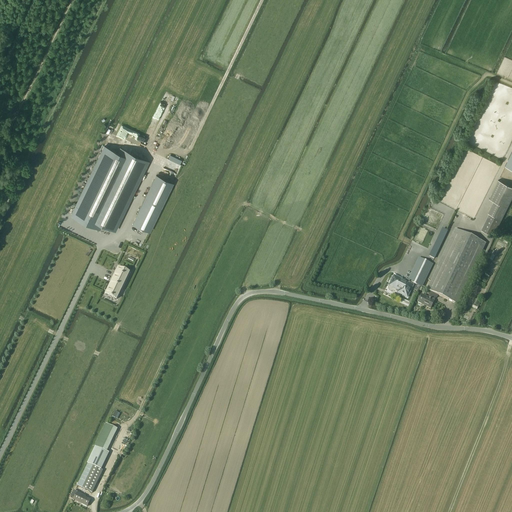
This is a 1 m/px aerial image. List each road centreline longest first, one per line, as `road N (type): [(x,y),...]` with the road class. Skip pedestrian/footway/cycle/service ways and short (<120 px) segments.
road 1 (unclassified): [(123,511),(147,490),(244,295),(282,293),(511,338)]
road 2 (track): [(190,146),(262,0)]
